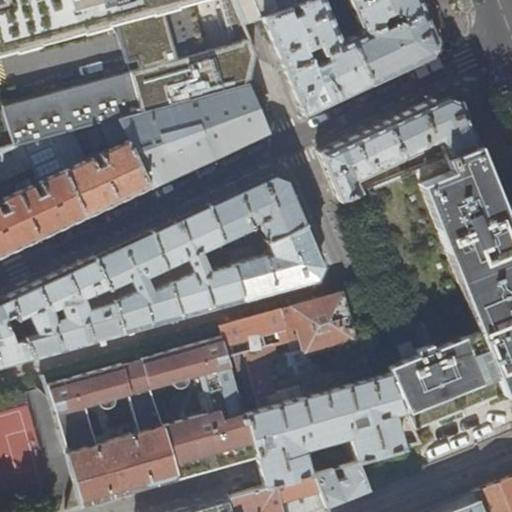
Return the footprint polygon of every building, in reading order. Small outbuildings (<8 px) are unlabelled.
[(12,144),(45,136),(114,117),(245,81),(248,81),(254,54),(239,22),(230,0),(0,0),(0,52),(111,22),(125,71),(1,105),(12,144)] [(230,0),(239,22),(259,15),(284,6),(295,3),(302,0),(230,0)] [(302,0),(295,3),(298,12),(288,15),(284,6),(259,15),(260,17),(301,115),(336,99),(368,83),(348,37),(338,41),(320,0),(302,0)] [(418,0),(347,0),(360,32),(378,23),(384,21),(381,14),(392,10),(398,12),(401,17),(401,18),(422,10),(418,0)] [(428,25),(422,10),(401,18),(401,17),(380,27),(378,23),(360,32),(348,37),(368,83),(399,69),(429,55),(435,41),(428,25)] [(265,131),(245,81),(114,117),(126,143),(125,143),(147,186),(169,176),(265,131)] [(416,106),(383,121),(399,158),(435,142),(442,157),(476,143),(464,114),(458,98),(444,93),(416,106)] [(140,189),(147,186),(125,143),(126,143),(114,117),(45,136),(83,215),(140,189)] [(352,180),(399,158),(383,121),(352,135),(317,152),(336,199),(357,191),(352,180)] [(0,253),(30,240),(83,215),(45,136),(12,144),(0,147),(0,253)] [(482,158),(476,143),(442,157),(406,171),(364,188),(427,344),(413,350),(415,355),(386,367),(388,371),(404,409),(413,431),(511,390),(511,233),(506,220),(482,158)] [(241,186),(205,203),(220,240),(240,231),(243,240),(254,235),(250,222),(256,220),(265,240),(303,222),(284,178),(270,173),(241,186)] [(170,219),(148,229),(163,266),(185,256),(190,270),(167,281),(178,316),(206,308),(240,299),(236,279),(229,263),(206,269),(197,250),(220,240),(205,203),(170,219)] [(320,265),(303,222),(265,240),(271,253),(265,255),(264,253),(229,263),(236,279),(240,299),(267,291),(314,278),(320,265)] [(125,240),(91,256),(106,286),(127,277),(132,290),(110,298),(111,301),(120,332),(147,324),(178,316),(167,281),(149,289),(143,275),(163,266),(148,229),(125,240)] [(93,307),(92,300),(82,303),(81,297),(106,286),(91,256),(57,271),(6,295),(13,312),(14,317),(25,313),(34,331),(21,335),(21,336),(29,357),(73,345),(120,332),(111,301),(93,307)] [(401,446),(392,414),(404,409),(388,371),(312,394),(301,355),(353,341),(340,291),(301,302),(218,325),(221,336),(227,356),(232,354),(237,373),(245,371),(257,408),(242,412),(255,456),(254,456),(257,467),(262,485),(262,486),(308,473),(301,448),(346,436),(353,460),(358,459),(401,446)] [(2,316),(13,312),(6,295),(0,297),(0,365),(29,357),(21,336),(10,340),(2,316)] [(43,385),(64,452),(81,509),(94,502),(140,489),(199,472),(254,456),(255,456),(242,412),(227,356),(221,336),(174,349),(139,358),(140,361),(121,366),(120,363),(90,372),(43,385)] [(13,396),(30,441),(31,441),(41,469),(66,460),(38,387),(13,396)] [(366,490),(358,459),(353,460),(314,471),(323,507),(345,498),(366,490)] [(314,471),(308,473),(262,486),(262,485),(226,495),(230,511),(310,511),(323,507),(314,471)] [(511,511),(511,474),(496,481),(472,490),(476,501),(480,511),(511,511)] [(230,511),(226,495),(165,511),(230,511)] [(480,511),(476,501),(446,511),(480,511)]
